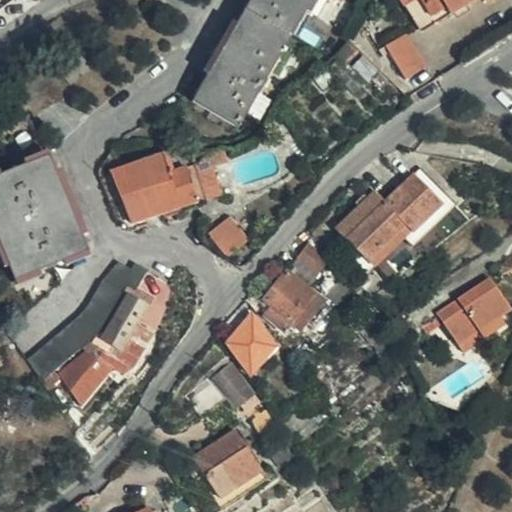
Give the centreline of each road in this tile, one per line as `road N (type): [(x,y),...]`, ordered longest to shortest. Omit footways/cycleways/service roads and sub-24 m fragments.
road 1 (residential): [(229,296),(197,260),(115,242),(86,158),(88,144),(167,79),(222,0)]
road 2 (residential): [(229,296),(360,154),(476,75)]
road 3 (residential): [(47,511),(140,425),(229,296)]
